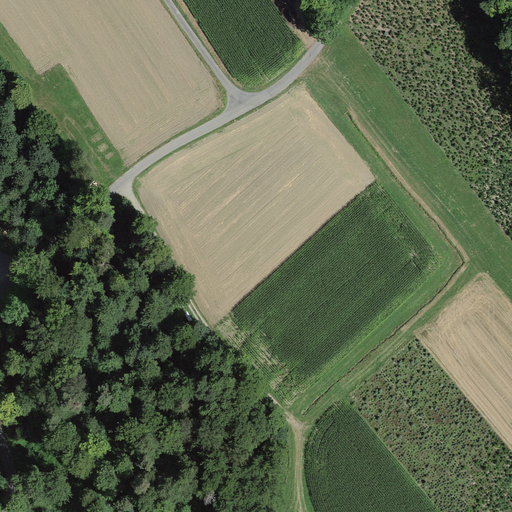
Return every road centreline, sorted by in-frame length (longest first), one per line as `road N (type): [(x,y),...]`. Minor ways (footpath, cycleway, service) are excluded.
road 1 (track): [(118,183),(208,328),(280,407),(263,511)]
road 2 (track): [(167,0),(239,105)]
